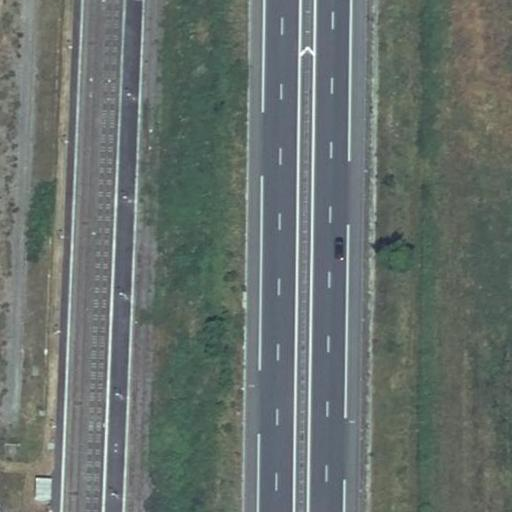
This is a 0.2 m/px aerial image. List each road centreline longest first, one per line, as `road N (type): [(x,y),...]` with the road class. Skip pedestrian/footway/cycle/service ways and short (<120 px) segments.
road 1 (motorway): [(283,0),(276,511)]
road 2 (motorway): [(325,511),(332,0)]
